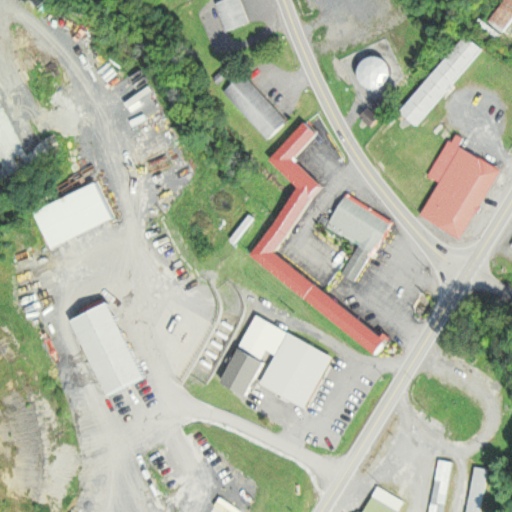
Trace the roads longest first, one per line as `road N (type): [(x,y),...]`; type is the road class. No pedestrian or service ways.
road 1 (secondary): [(320,511),(511,194)]
road 2 (residential): [(463,273),(393,200),(314,80),(284,0)]
